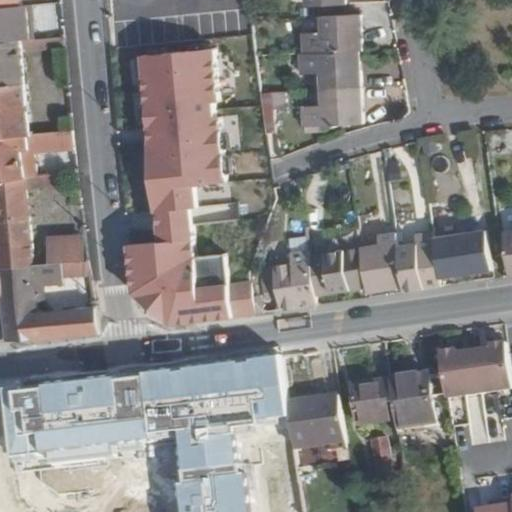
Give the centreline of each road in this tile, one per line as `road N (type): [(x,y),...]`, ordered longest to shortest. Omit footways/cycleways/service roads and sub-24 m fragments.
road 1 (tertiary): [(511,296),(127,352)]
road 2 (residential): [(127,352),(84,0)]
road 3 (residential): [(433,118),(275,172)]
road 4 (tertiary): [(127,352),(0,366)]
road 5 (residential): [(410,0),(433,118)]
